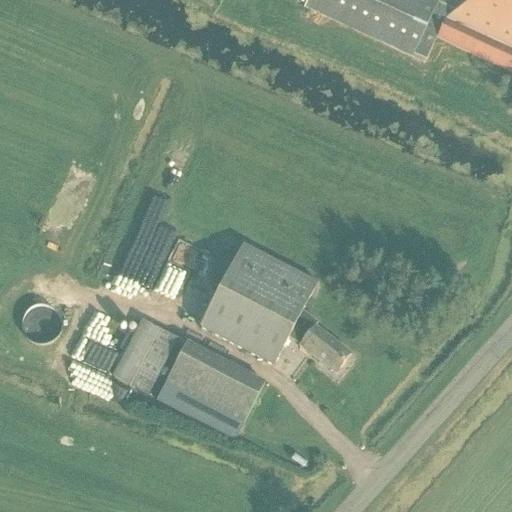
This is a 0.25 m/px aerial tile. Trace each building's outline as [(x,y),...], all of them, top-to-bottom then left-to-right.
[(437,39),(511,73),(511,0),(452,0),(451,5),(440,0),(308,0),(305,9),(425,64),(437,39)] [(135,210),(108,286),(130,294),(133,283),(146,287),(166,232),(159,229),(162,220),(135,210)] [(174,239),(166,261),(190,270),(198,248),(174,239)] [(301,350),(335,376),(351,356),(315,328),(317,325),(302,314),(317,284),(244,246),(201,330),(274,368),(289,338),(302,349),(301,350)] [(374,271),(371,277),(377,280),(380,274),(374,271)] [(1,292),(0,304),(0,315),(10,317),(11,308),(22,309),(23,295),(1,292)] [(38,300),(19,320),(36,336),(55,316),(38,300)] [(80,321),(50,371),(69,382),(73,376),(84,382),(92,369),(82,363),(100,333),(80,321)] [(113,378),(149,397),(178,342),(142,323),(113,378)] [(0,360),(10,363),(17,340),(5,337),(8,327),(0,324),(0,360)] [(100,347),(115,351),(121,331),(105,327),(100,347)] [(166,384),(244,425),(265,385),(187,344),(166,384)] [(16,362),(42,370),(47,355),(21,347),(16,362)] [(100,394),(114,401),(122,386),(108,379),(100,394)]
